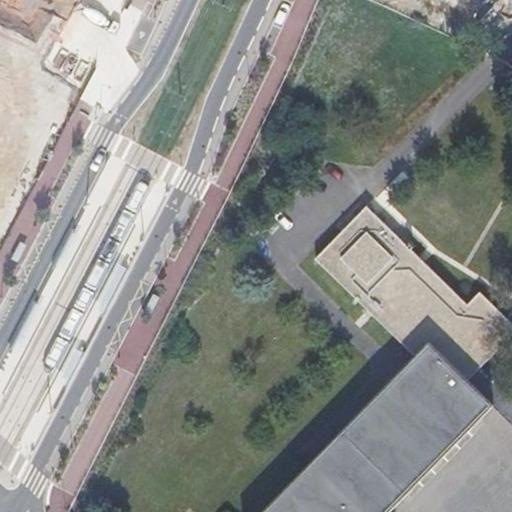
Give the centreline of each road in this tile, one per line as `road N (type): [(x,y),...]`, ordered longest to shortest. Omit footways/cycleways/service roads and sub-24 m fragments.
road 1 (primary): [(19,511),(187,180),(262,0)]
road 2 (primary): [(187,0),(0,339)]
